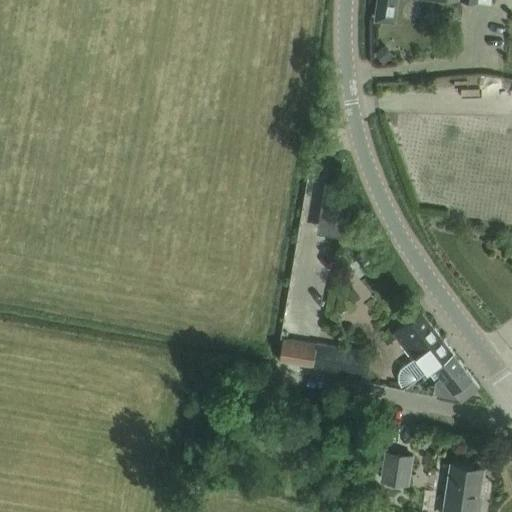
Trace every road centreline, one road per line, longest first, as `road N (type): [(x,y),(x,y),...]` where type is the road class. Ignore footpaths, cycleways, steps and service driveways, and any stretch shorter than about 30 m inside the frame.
road 1 (tertiary): [(511,393),(407,247),(375,186),(349,101),(345,0)]
road 2 (unknown): [(511,416),(299,377)]
